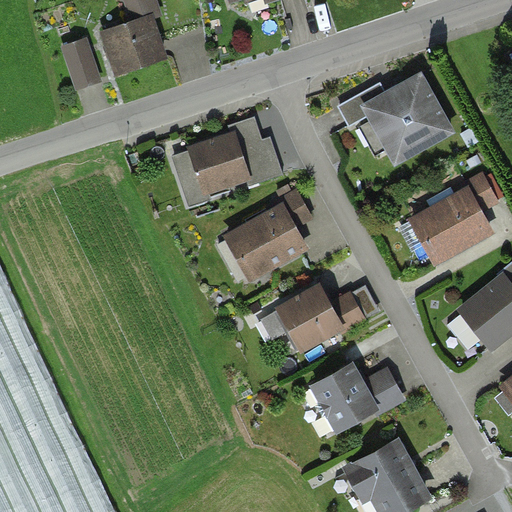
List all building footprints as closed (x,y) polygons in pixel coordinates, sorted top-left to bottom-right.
[(125,0),(133,22),(105,31),(119,73),(164,57),(160,48),(150,17),(160,14),(155,0),(125,0)] [(86,44),(65,51),(78,87),(87,84),(99,80),(86,44)] [(380,82),(338,105),(345,117),(350,125),(350,126),(366,117),(394,167),(454,134),(418,70),(384,89),(380,82)] [(231,133),(189,147),(190,151),(172,157),(189,208),(284,176),(276,154),(271,139),(264,141),(256,118),(229,127),(231,133)] [(465,191),(413,219),(437,262),(491,233),(479,212),(496,202),(481,175),(462,186),(465,191)] [(279,204),(220,233),(244,282),(307,251),(295,226),(308,219),(291,184),(273,192),(279,204)] [(511,285),(505,277),(462,311),(491,347),(511,329),(511,285)] [(316,282),(269,307),(295,355),(336,334),(338,339),(367,323),(344,280),(321,292),(316,282)] [(349,363),(301,387),(326,438),(404,399),(395,381),(386,364),(357,378),(349,363)] [(400,442),(346,471),(364,504),(374,499),(380,511),(407,511),(431,500),(421,482),(400,442)]
